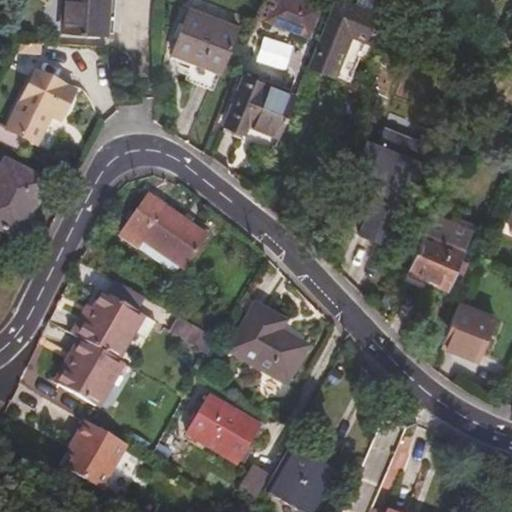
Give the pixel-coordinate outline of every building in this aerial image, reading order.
[(61,0),(59,29),(102,32),(104,0),(61,0)] [(104,0),(102,32),(108,33),(110,0),(104,0)] [(319,3),(312,0),(270,0),(264,16),(307,33),(319,3)] [(382,9),(360,0),(332,0),(309,58),(351,76),(368,33),(372,35),(382,9)] [(184,8),(168,52),(198,63),(192,81),(211,88),(233,25),(184,8)] [(198,63),(168,52),(166,59),(187,66),(183,78),(192,81),(198,63)] [(75,89),(36,69),(5,129),(34,144),(49,116),(58,121),(75,89)] [(221,130),(273,150),(292,100),(257,87),(240,80),(221,130)] [(257,87),(292,100),(295,94),(259,81),(257,87)] [(425,145),(381,127),(375,142),(365,137),(354,162),(382,174),(359,233),(385,243),(409,185),(415,188),(426,163),(419,160),(425,145)] [(43,179),(2,158),(0,161),(0,230),(14,237),(43,179)] [(140,240),(178,267),(179,269),(203,237),(146,194),(116,234),(133,248),(140,240)] [(430,212),(406,272),(449,289),(473,230),(430,212)] [(170,277),(178,267),(140,240),(133,248),(170,277)] [(81,312),(75,309),(67,324),(77,331),(52,376),(91,397),(116,353),(110,349),(135,305),(97,283),(87,302),(81,312)] [(81,299),(75,309),(81,312),(87,302),(81,299)] [(459,300),(441,346),(474,359),(492,314),(459,300)] [(214,337),(221,324),(190,305),(185,314),(177,309),(174,314),(190,323),(214,337)] [(190,323),(174,314),(167,329),(182,338),(190,323)] [(274,335),(245,320),(221,367),(278,397),(297,360),(269,345),(274,335)] [(182,338),(205,352),(214,337),(190,323),(182,338)] [(255,442),(201,413),(182,450),(236,479),(255,442)] [(58,461),(97,484),(121,442),(77,417),(68,433),(72,436),(68,443),(58,461)] [(321,511),(342,476),(292,449),(270,494),(303,511),(321,511)] [(56,464),(95,487),(97,484),(58,461),(56,464)] [(258,496),(269,473),(252,464),(241,487),(258,496)]
